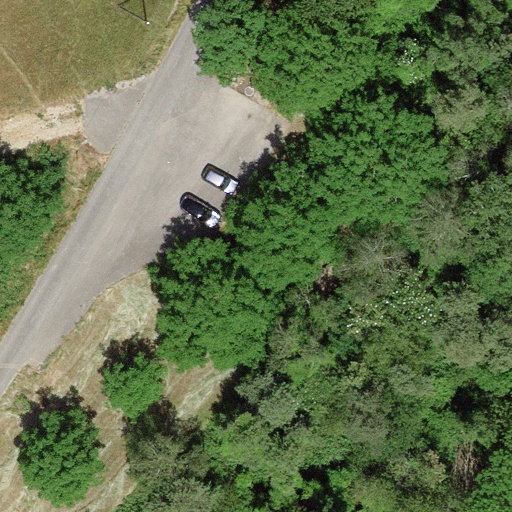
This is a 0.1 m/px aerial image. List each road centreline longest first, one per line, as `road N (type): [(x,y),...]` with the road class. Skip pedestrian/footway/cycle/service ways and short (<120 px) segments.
road 1 (track): [(0,378),(142,153),(221,0)]
road 2 (track): [(164,111),(0,152)]
